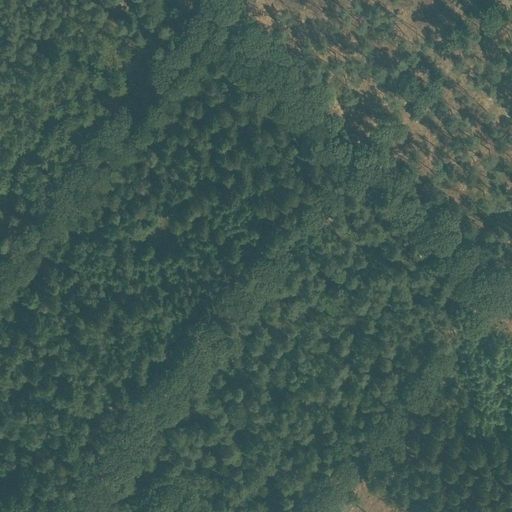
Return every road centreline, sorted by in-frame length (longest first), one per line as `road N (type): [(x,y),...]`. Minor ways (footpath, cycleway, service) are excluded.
road 1 (track): [(61,511),(363,146)]
road 2 (track): [(202,0),(0,241)]
road 3 (track): [(511,272),(313,511)]
road 4 (track): [(209,0),(363,146)]
road 5 (track): [(363,146),(511,291)]
